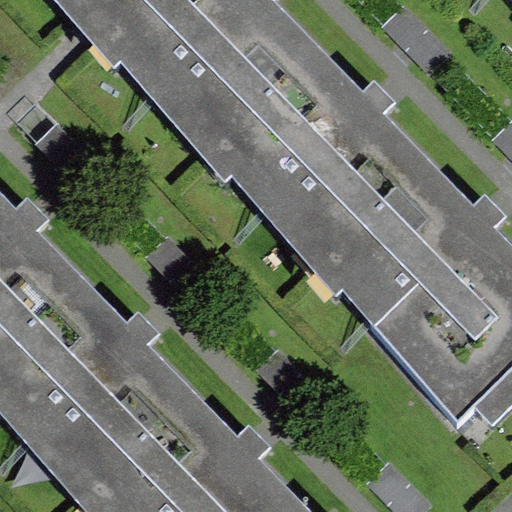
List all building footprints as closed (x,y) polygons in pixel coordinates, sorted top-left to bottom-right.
[(127,0),(47,0),(85,39),(127,0)] [(266,0),(127,0),(85,39),(87,41),(206,163),(316,53),(266,0)] [(404,11),(384,31),(429,77),(449,57),(404,11)] [(428,167),(316,53),(206,163),(312,276),(428,167)] [(511,126),(495,143),(511,159),(511,126)] [(57,128),(37,147),(82,193),(102,174),(57,128)] [(511,406),(511,256),(428,167),(312,276),(471,445),(511,406)] [(0,363),(80,284),(0,198),(0,363)] [(167,242),(147,261),(192,307),(212,288),(167,242)] [(192,398),(80,284),(0,363),(0,426),(75,507),(192,398)] [(278,354),(258,373),(303,419),(323,400),(278,354)] [(298,511),(192,398),(75,507),(80,511),(298,511)]
